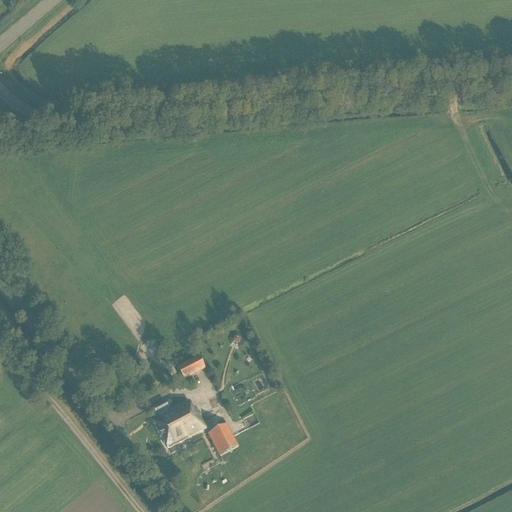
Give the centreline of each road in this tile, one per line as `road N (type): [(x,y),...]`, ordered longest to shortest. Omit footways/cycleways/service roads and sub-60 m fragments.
road 1 (unclassified): [(511,83),(81,122),(39,117),(0,91)]
road 2 (track): [(0,337),(140,511)]
